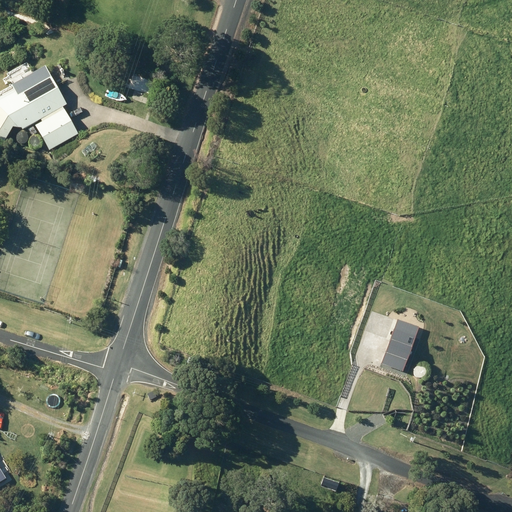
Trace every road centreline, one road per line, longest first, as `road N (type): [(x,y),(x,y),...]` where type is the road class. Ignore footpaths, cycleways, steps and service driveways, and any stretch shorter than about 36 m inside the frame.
road 1 (residential): [(117,368),(511,511)]
road 2 (tertiary): [(117,368),(237,0)]
road 3 (tertiary): [(72,511),(117,368)]
road 4 (residential): [(0,335),(117,368)]
